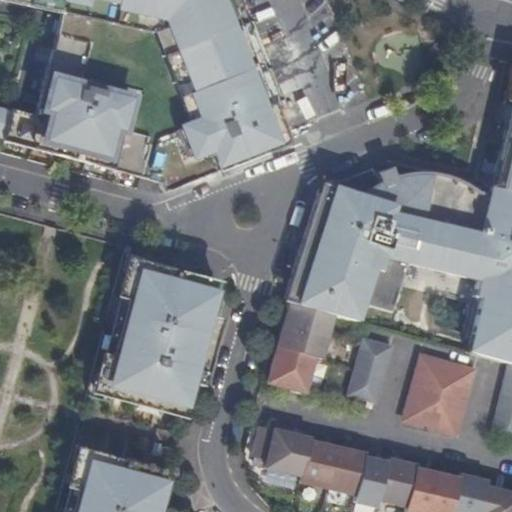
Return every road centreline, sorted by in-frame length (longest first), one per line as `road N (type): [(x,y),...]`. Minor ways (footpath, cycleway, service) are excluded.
road 1 (residential): [(496,22),(480,71),(458,95),(262,189)]
road 2 (residential): [(248,249),(254,285),(216,442),(220,488),(241,511)]
road 3 (residential): [(215,215),(172,226),(0,180)]
